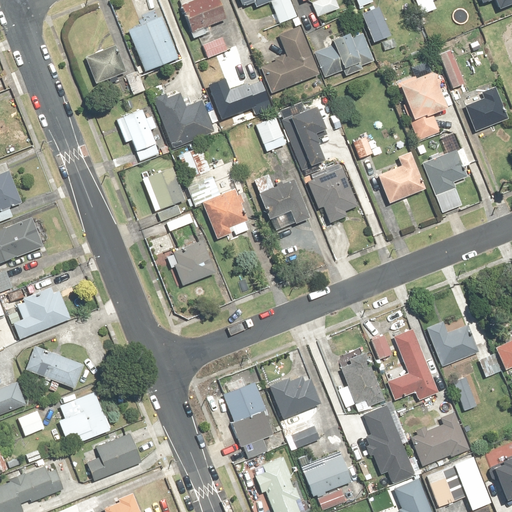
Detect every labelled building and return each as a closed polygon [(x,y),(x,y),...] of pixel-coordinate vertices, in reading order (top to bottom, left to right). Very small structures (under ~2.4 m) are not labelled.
[(228,18),(220,0),(192,0),(181,5),(195,39),(212,31),(210,26),(228,18)] [(291,0),(273,0),(271,1),(280,23),(298,16),(291,0)] [(340,8),(336,0),(320,0),(312,4),(318,17),(340,8)] [(432,0),(415,0),(422,14),(436,8),(432,0)] [(511,3),(511,0),(484,0),(485,2),(489,0),(495,0),(499,9),(511,3)] [(379,7),(363,13),(375,42),(391,35),(379,7)] [(141,24),(129,29),(146,71),(178,59),(162,17),(159,18),(157,11),(143,16),(144,19),(140,21),(141,24)] [(320,73),(300,27),(279,36),(287,54),(275,58),(276,61),(262,67),(272,93),(320,73)] [(375,60),(364,33),(352,38),(350,33),(333,40),(335,45),(315,53),(325,77),(343,69),(345,76),(363,68),(362,66),(375,60)] [(227,50),(221,36),(203,44),(209,58),(227,50)] [(126,71),(115,46),(87,58),(97,83),(109,78),(110,83),(117,80),(115,76),(126,71)] [(464,83),(450,48),(438,53),(452,88),(464,83)] [(139,71),(127,75),(134,95),(146,90),(139,71)] [(416,76),(400,84),(409,104),(403,107),(418,140),(439,131),(432,114),(450,106),(435,71),(417,79),(416,76)] [(218,81),(208,85),(222,119),(251,107),(255,116),(272,109),(261,81),(247,86),(246,83),(231,89),(229,83),(220,86),(218,81)] [(485,98),(465,106),(476,131),(508,117),(496,87),(482,93),(485,98)] [(166,92),(152,98),(174,149),(216,131),(202,99),(187,105),(181,92),(168,97),(166,92)] [(316,105),(282,119),(302,169),(325,161),(319,145),(321,144),(316,133),(326,130),(316,105)] [(146,119),(142,109),(130,114),(129,112),(116,118),(126,142),(133,140),(138,152),(157,144),(151,130),(156,128),(152,117),(146,119)] [(276,116),(256,124),(267,152),(287,144),(276,116)] [(366,137),(353,142),(360,159),(372,154),(370,150),(377,148),(373,139),(368,141),(366,137)] [(246,223),(254,220),(243,194),(239,196),(235,187),(221,194),(200,146),(178,155),(189,180),(185,182),(196,206),(203,203),(218,238),(234,231),(235,235),(248,229),(246,223)] [(468,166),(461,148),(443,155),(442,150),(429,155),(431,159),(423,163),(442,213),(462,206),(453,183),(467,177),(464,167),(468,166)] [(412,152),(399,157),(402,165),(379,173),(389,203),(426,190),(412,152)] [(0,221),(9,217),(6,210),(24,202),(8,162),(0,164),(0,221)] [(185,199),(173,166),(143,178),(155,210),(185,199)] [(348,215),(346,210),(358,204),(353,193),(355,192),(352,184),(350,185),(341,167),(327,174),(326,171),(313,177),(314,180),(308,182),(320,208),(323,207),(331,223),(348,215)] [(276,185),(271,173),(253,181),(274,230),(292,223),(293,225),(311,218),(294,177),(276,185)] [(172,232),(194,222),(189,213),(167,223),(172,232)] [(0,262),(41,248),(31,219),(0,229),(0,262)] [(216,270),(202,239),(180,249),(173,253),(177,261),(173,263),(184,286),(216,270)] [(0,271),(0,292),(13,287),(6,269),(0,271)] [(71,319),(68,310),(77,306),(72,292),(63,295),(61,291),(51,294),(49,288),(24,297),(26,302),(16,305),(19,311),(10,314),(19,338),(71,319)] [(443,319),(425,326),(442,366),(478,351),(466,323),(448,331),(443,319)] [(411,328),(393,335),(407,372),(387,380),(395,398),(414,390),(417,398),(437,390),(411,328)] [(382,334),(371,338),(379,358),(390,354),(382,334)] [(511,337),(503,340),(505,344),(496,348),(504,367),(511,364),(511,337)] [(26,371),(44,377),(41,387),(56,392),(60,383),(76,388),(85,363),(35,345),(26,371)] [(365,350),(347,357),(349,363),(340,366),(347,385),(337,389),(344,408),(356,403),(360,412),(361,411),(371,407),(370,405),(384,400),(365,350)] [(480,364),(481,368),(491,364),(494,372),(499,370),(491,350),(474,357),(477,364),(480,364)] [(301,371),(268,385),(282,418),(320,402),(309,378),(305,379),(301,371)] [(475,405),(464,374),(453,379),(463,409),(475,405)] [(0,415),(25,406),(16,381),(0,387),(0,415)] [(256,381),(223,394),(234,421),(230,423),(240,447),(243,446),(248,458),(267,450),(262,438),(276,432),(256,381)] [(96,392),(60,406),(65,418),(59,420),(66,440),(78,436),(81,442),(111,430),(96,392)] [(407,458),(386,404),(362,413),(369,433),(363,435),(366,444),(355,449),(359,459),(372,454),(380,473),(387,471),(391,483),(419,472),(412,456),(407,458)] [(36,410),(17,418),(25,437),(44,429),(36,410)] [(425,430),(424,427),(418,430),(419,432),(410,436),(422,466),(450,455),(450,457),(469,449),(454,412),(441,417),(444,423),(425,430)] [(289,429),(296,447),(325,436),(318,417),(289,429)] [(94,481),(140,461),(128,435),(83,455),(94,481)] [(511,440),(486,452),(508,499),(511,496),(511,440)] [(6,461),(1,447),(0,447),(0,472),(22,465),(19,457),(6,461)] [(313,495),(316,494),(317,496),(325,493),(324,491),(353,480),(342,454),(322,462),(323,465),(303,473),(313,495)] [(473,455),(453,463),(471,509),(491,502),(473,455)] [(284,456),(254,467),(256,474),(255,474),(262,492),(265,491),(273,511),(299,511),(297,504),(302,502),(295,486),(293,487),(289,477),(292,477),(284,456)] [(0,511),(20,511),(43,503),(42,500),(62,492),(51,463),(12,478),(13,481),(0,486),(0,511)] [(450,466),(426,475),(438,506),(462,497),(450,466)] [(432,511),(419,477),(392,488),(400,508),(398,509),(398,511),(432,511)] [(341,489),(317,498),(322,510),(345,500),(341,489)] [(120,502),(104,508),(105,511),(141,511),(134,493),(119,499),(120,502)] [(86,511),(100,506),(96,496),(67,509),(68,511),(86,511)]
